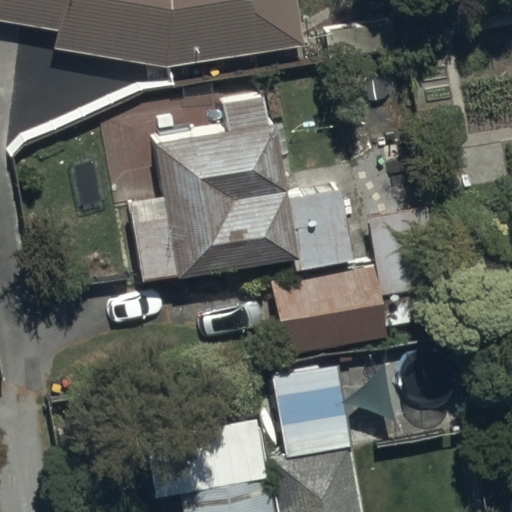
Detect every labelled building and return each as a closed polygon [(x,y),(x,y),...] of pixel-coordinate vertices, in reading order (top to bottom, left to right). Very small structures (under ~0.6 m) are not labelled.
[(292,0),(0,0),(52,9),(49,30),(162,48),(296,31),(292,0)] [(391,34),(387,2),(302,14),(306,45),(391,34)] [(220,105),(148,115),(158,192),(123,197),(132,257),(284,236),(286,246),(346,237),(336,166),(277,174),(264,80),(217,86),(220,105)] [(376,327),(367,254),(266,265),(275,338),(376,327)] [(357,339),(266,353),(280,442),(268,444),(279,511),(359,511),(336,366),(361,362),(357,339)] [(272,511),(263,460),(176,476),(182,511),(272,511)]
